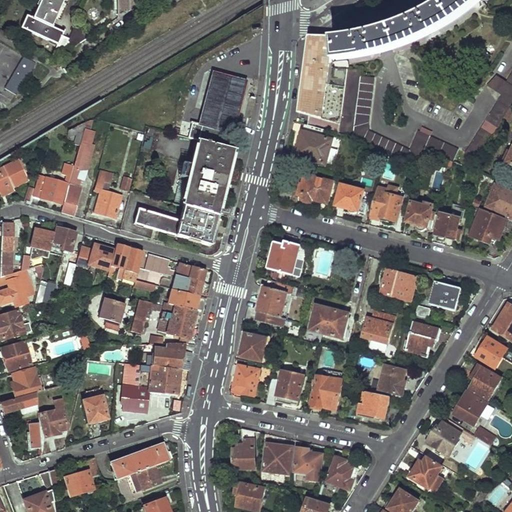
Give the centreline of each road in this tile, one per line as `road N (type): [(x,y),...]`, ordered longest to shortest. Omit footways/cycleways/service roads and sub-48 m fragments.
road 1 (residential): [(252,209),(503,277)]
road 2 (residential): [(0,214),(31,211),(237,270)]
road 3 (residential): [(391,451),(503,277)]
road 4 (residential): [(11,475),(162,427),(203,431)]
road 5 (residential): [(206,407),(391,451)]
road 6 (primary): [(252,209),(282,30)]
road 7 (primary): [(206,407),(237,270)]
